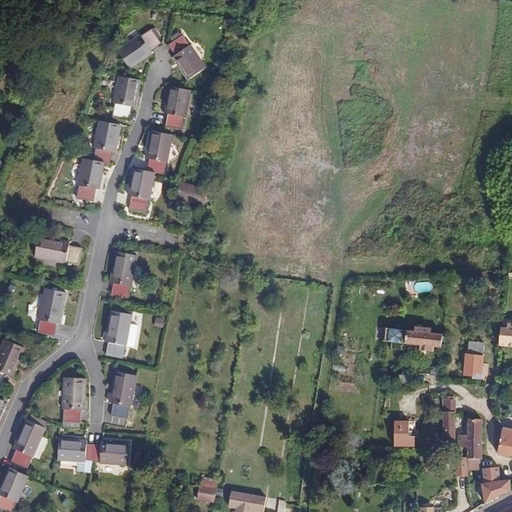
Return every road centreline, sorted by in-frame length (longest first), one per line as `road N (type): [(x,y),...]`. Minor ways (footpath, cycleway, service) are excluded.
road 1 (residential): [(80,339),(105,214),(159,69)]
road 2 (residential): [(0,448),(33,383),(80,339)]
